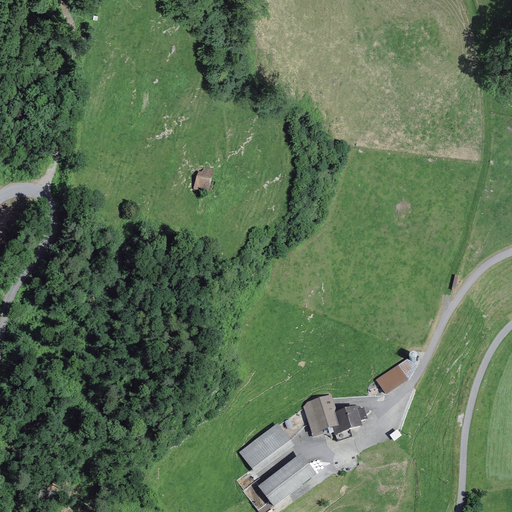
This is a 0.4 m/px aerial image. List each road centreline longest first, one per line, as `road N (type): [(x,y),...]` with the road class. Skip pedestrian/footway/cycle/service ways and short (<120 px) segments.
road 1 (track): [(471,0),(488,160),(448,296)]
road 2 (unclassified): [(0,361),(55,241),(42,189),(24,187),(0,204)]
road 3 (track): [(42,189),(72,101),(64,0)]
